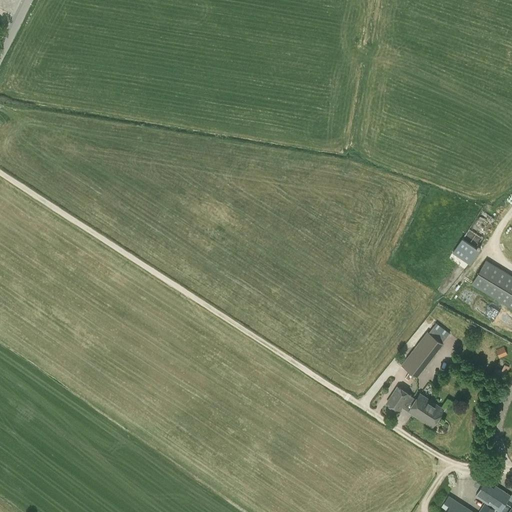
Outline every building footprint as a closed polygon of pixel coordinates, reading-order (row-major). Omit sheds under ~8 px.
[(453,253),(471,264),(480,250),(476,248),(483,237),(469,228),(453,253)] [(511,275),(486,260),(472,284),(511,308),(511,275)] [(433,326),(427,334),(402,367),(416,378),(441,344),(447,336),(433,326)] [(398,413),(403,406),(409,397),(397,389),(386,405),(398,413)] [(416,401),(409,397),(403,406),(410,411),(409,412),(432,428),(443,411),(419,396),(416,401)] [(484,482),(475,495),(500,511),(504,507),(509,510),(507,511),(511,511),(511,495),(495,485),(493,488),(484,482)] [(450,506),(445,511),(474,511),(449,495),(444,502),(450,506)] [(493,511),(495,510),(485,503),(479,511),(493,511)]
